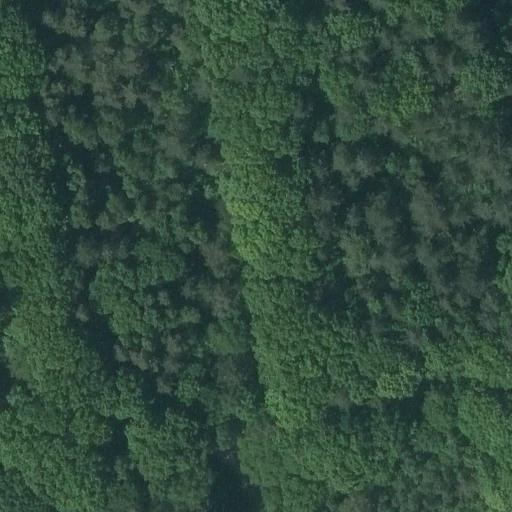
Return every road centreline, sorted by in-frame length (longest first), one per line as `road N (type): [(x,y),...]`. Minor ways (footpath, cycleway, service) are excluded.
road 1 (track): [(318,403),(241,0)]
road 2 (track): [(0,151),(60,465)]
road 3 (track): [(231,424),(511,356)]
road 4 (track): [(0,479),(231,424)]
